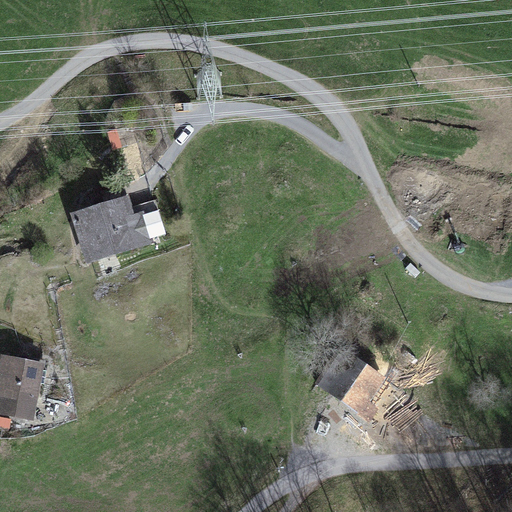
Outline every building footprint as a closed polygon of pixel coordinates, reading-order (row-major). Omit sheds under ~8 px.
[(116,133),(109,135),(112,149),(119,148),(116,133)] [(79,218),(91,258),(165,236),(156,205),(127,213),(119,188),(90,196),(95,213),(79,218)] [(359,414),(367,402),(364,400),(380,376),(341,349),(317,384),(359,414)] [(34,397),(41,398),(48,362),(19,356),(17,363),(40,367),(34,397)] [(0,411),(31,417),(34,397),(40,367),(17,363),(3,361),(0,376),(0,411)] [(364,400),(367,402),(384,379),(380,376),(364,400)]
